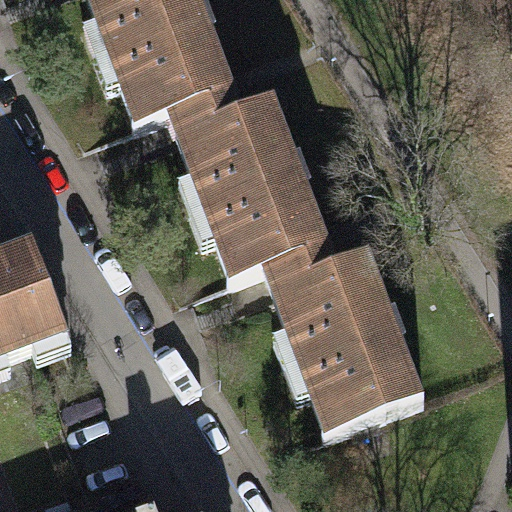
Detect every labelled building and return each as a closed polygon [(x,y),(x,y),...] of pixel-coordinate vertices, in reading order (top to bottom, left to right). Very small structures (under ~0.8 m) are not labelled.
[(131,140),(164,127),(172,150),(235,126),(227,103),(204,45),(210,42),(199,14),(193,16),(187,0),(78,0),(129,135),(126,136),(128,141),(131,140)] [(228,296),(260,283),(269,306),(332,283),(323,260),(301,201),(306,199),(296,170),(290,173),(268,114),(235,126),(172,150),(226,291),(223,292),(224,297),(228,296)] [(0,366),(63,342),(33,265),(0,277),(0,366)] [(321,453),(324,452),(420,416),(397,357),(403,355),(392,327),(386,329),(364,270),(332,283),(269,306),(323,447),(319,448),(321,453)] [(21,511),(0,456),(0,511),(21,511)]
